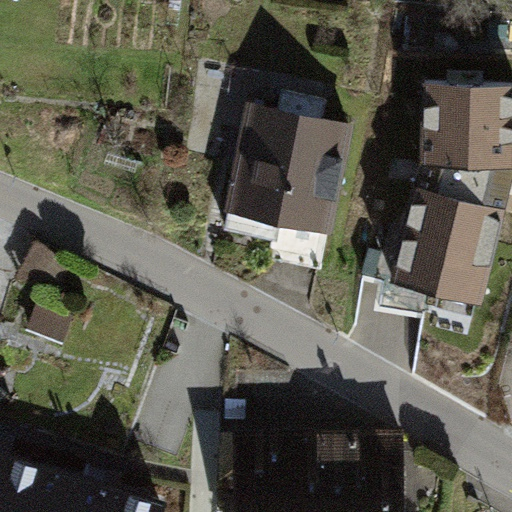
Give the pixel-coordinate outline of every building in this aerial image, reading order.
[(420,155),(387,272),(482,296),(511,177),(511,78),(425,78),(420,155)] [(245,116),(222,243),(330,262),(352,135),(245,116)] [(84,269),(43,244),(20,281),(62,306),(84,269)] [(46,314),(38,336),(69,346),(76,324),(46,314)] [(403,511),(402,447),(224,452),(225,511),(403,511)] [(151,511),(155,495),(0,455),(0,511),(151,511)]
